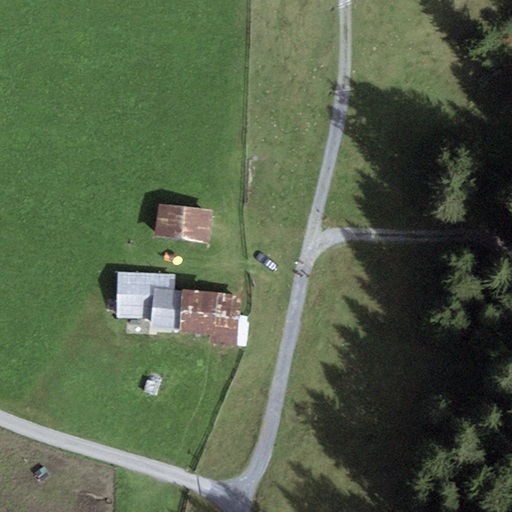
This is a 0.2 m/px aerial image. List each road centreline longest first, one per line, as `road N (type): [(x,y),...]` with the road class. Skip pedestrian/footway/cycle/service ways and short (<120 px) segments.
road 1 (track): [(241,511),(239,498),(266,442),(313,237)]
road 2 (unclassified): [(239,498),(0,419)]
road 3 (track): [(313,237),(344,108),(342,0)]
road 4 (track): [(313,237),(478,236),(511,261)]
